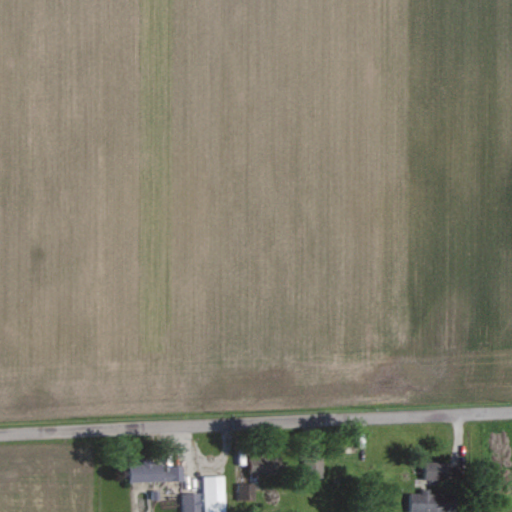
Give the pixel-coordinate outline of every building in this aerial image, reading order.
[(249,474),(280,473),(279,452),(248,453),(249,474)] [(323,457),(306,457),(306,477),(322,477),(323,457)] [(181,465),(166,466),(167,470),(161,470),(161,460),(141,460),(141,464),(128,464),(128,481),(181,480),(181,465)] [(465,476),(464,469),(452,469),(452,460),(424,461),(424,478),(465,476)] [(224,511),(223,475),(202,475),(203,511),(224,511)] [(254,483),(237,483),(237,500),(254,500),(254,483)] [(419,511),(452,511),(453,492),(420,491),(420,493),(409,492),(408,511),(419,511)] [(199,511),(199,492),(180,493),(180,511),(199,511)]
